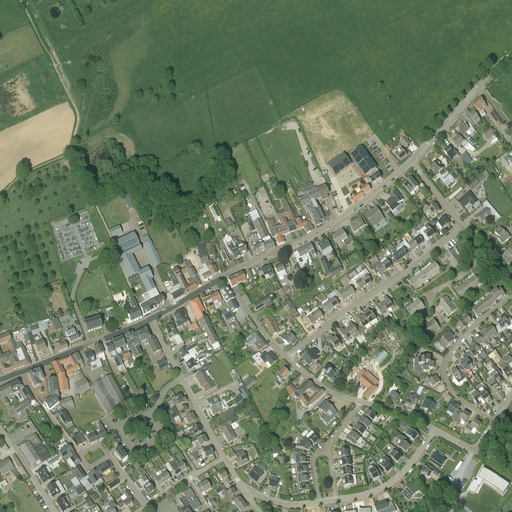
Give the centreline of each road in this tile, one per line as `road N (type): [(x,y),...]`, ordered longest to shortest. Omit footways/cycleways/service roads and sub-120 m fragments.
road 1 (secondary): [(221,277),(322,230),(410,161)]
road 2 (residential): [(286,359),(460,224)]
road 3 (residential): [(223,457),(149,320)]
road 4 (secondary): [(410,161),(511,57)]
road 5 (secondary): [(21,371),(149,320)]
road 6 (residential): [(461,339),(433,309),(431,293),(466,270),(486,243)]
road 7 (residential): [(335,500),(391,483),(435,429)]
